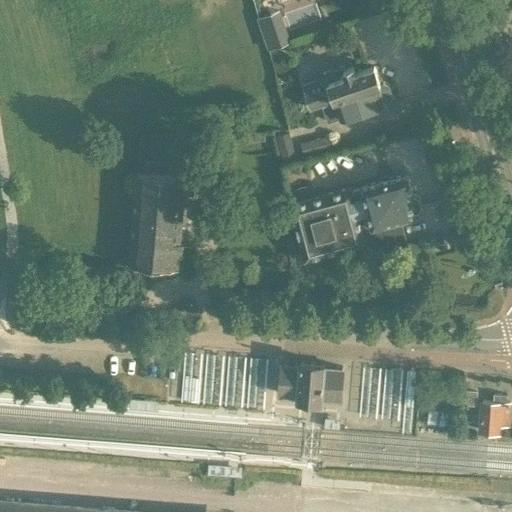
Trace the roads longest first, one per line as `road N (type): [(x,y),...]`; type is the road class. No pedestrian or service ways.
road 1 (unclassified): [(18,341),(105,345),(268,327),(511,344)]
road 2 (secondary): [(511,219),(443,0)]
